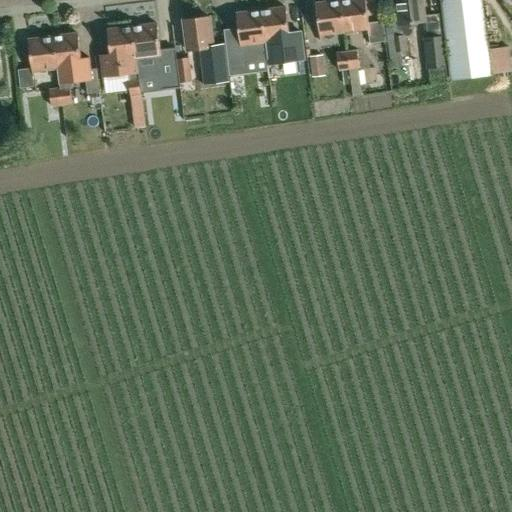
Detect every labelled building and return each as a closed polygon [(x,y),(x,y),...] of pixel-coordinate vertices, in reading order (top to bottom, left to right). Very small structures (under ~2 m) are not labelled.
[(365,0),(348,0),(341,1),(345,33),(370,30),(365,0)] [(413,23),(426,22),(423,0),(396,0),(399,24),(394,24),(395,36),(393,36),(394,53),(408,52),(406,37),(410,36),(414,32),(413,23)] [(444,0),(442,0),(444,14),(452,80),(492,75),(482,0),(444,0)] [(345,33),(341,1),(316,4),(320,36),(345,33)] [(286,7),(261,11),(265,42),(268,58),(268,60),(303,56),(300,31),(289,33),(286,7)] [(238,30),(224,32),(229,69),(244,67),(244,61),(268,58),(265,42),(261,11),(236,14),(238,30)] [(214,47),(210,17),(184,20),(188,51),(200,50),(205,85),(230,81),(225,45),(214,47)] [(157,24),(132,27),(136,59),(161,56),(157,24)] [(138,73),(136,59),(132,27),(108,30),(111,54),(101,55),(104,78),(138,73)] [(78,34),(54,37),(58,69),(59,83),(92,78),(90,58),(82,59),(78,34)] [(445,35),(425,38),(423,38),(429,84),(451,81),(445,35)] [(54,37),(29,40),(33,72),(58,69),(54,37)] [(493,69),(511,68),(511,47),(511,43),(491,45),(493,69)] [(349,68),(360,67),(357,49),(347,51),(349,68)] [(349,68),(347,51),(337,52),(339,70),(349,68)] [(326,75),(323,54),(309,56),(312,77),(326,75)] [(177,59),(180,83),(192,82),(189,57),(177,59)] [(150,60),(152,78),(164,77),(163,59),(150,60)] [(259,61),(260,78),(282,77),(281,60),(259,61)] [(92,78),(85,79),(87,94),(100,93),(97,68),(91,69),(92,78)] [(134,128),(145,127),(139,77),(129,78),(134,128)] [(60,87),(62,105),(72,104),(70,86),(60,87)] [(62,105),(60,87),(50,89),(52,107),(62,105)]
